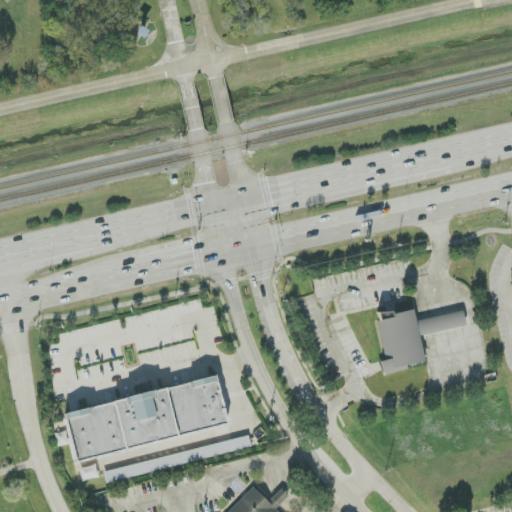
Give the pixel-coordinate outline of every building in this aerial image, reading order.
[(463,312),(416,321),(414,309),(375,317),(387,375),(407,371),(406,366),(425,362),(420,336),(466,327),(463,312)] [(228,427),(218,379),(65,412),(75,460),(228,427)] [(251,450),(249,438),(103,471),(106,482),(251,450)] [(82,481),(98,478),(97,466),(80,469),(82,481)] [(277,511),(275,510),(289,497),(281,489),(268,503),(253,487),(228,511),(277,511)]
